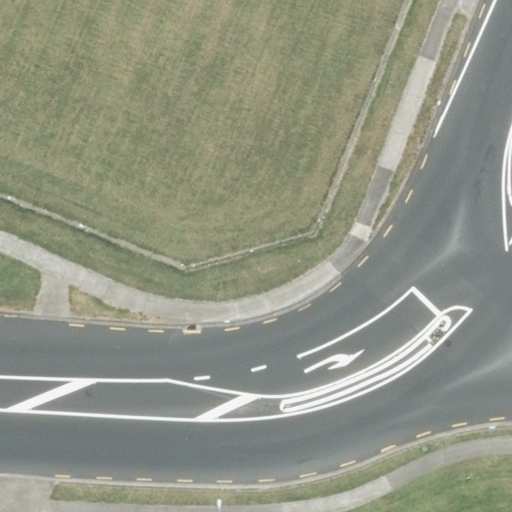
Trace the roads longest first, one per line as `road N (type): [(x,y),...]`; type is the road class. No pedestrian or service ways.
road 1 (secondary): [(511,320),(437,381),(305,436),(133,409)]
road 2 (secondary): [(133,409),(379,308),(427,276)]
road 3 (secondary): [(0,399),(133,409)]
road 4 (secondary): [(467,209),(511,92)]
